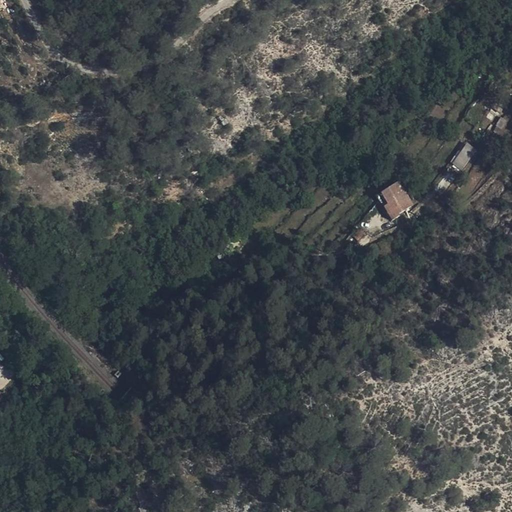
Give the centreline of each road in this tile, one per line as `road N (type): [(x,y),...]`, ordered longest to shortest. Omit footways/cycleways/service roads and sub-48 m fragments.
road 1 (track): [(0,389),(64,374),(214,284),(366,262),(484,215)]
road 2 (unclassified): [(25,0),(68,64),(114,75),(233,0)]
